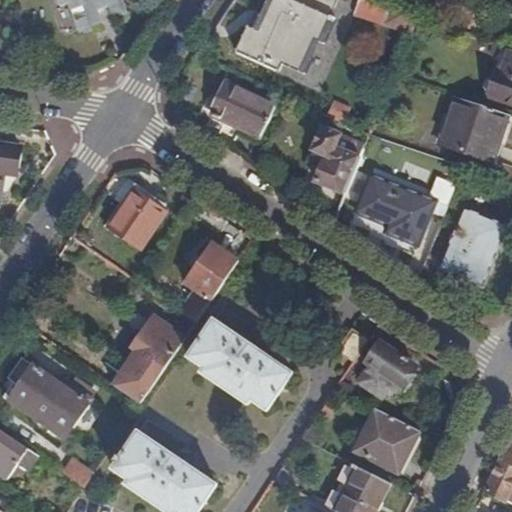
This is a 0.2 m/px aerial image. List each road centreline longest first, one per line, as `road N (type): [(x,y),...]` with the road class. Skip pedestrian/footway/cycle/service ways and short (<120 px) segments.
road 1 (residential): [(121,114),(509,376)]
road 2 (residential): [(0,293),(121,114)]
road 3 (residential): [(439,511),(509,376)]
road 4 (residential): [(121,114),(202,0)]
road 5 (residential): [(0,96),(121,114)]
